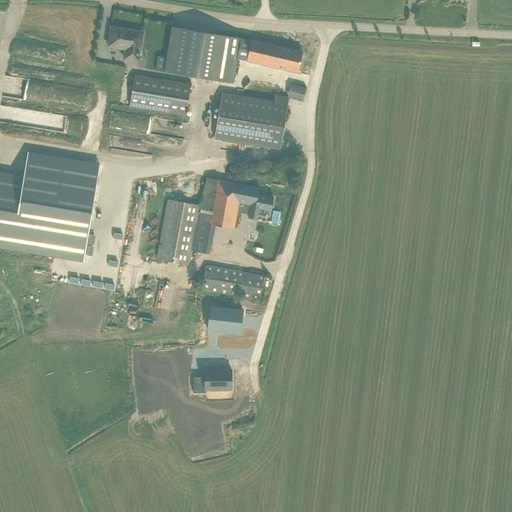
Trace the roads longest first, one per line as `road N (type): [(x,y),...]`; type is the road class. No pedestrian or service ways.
road 1 (unclassified): [(326,27),(311,169),(254,359),(254,384)]
road 2 (unclassified): [(326,27),(105,0)]
road 3 (unclassified): [(511,34),(326,27)]
